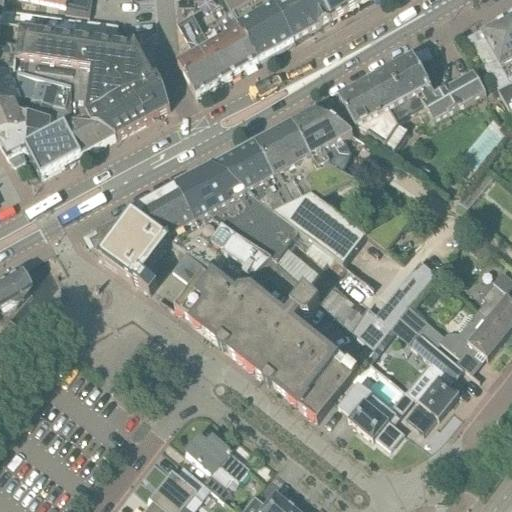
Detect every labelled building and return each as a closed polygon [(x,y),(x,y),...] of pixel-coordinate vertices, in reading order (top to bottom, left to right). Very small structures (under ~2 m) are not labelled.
[(68,0),(7,0),(7,1),(67,11),(68,6),(68,0)] [(91,11),(93,0),(92,0),(68,0),(68,6),(91,11)] [(275,10),(269,0),(221,0),(234,21),(232,22),(258,67),(294,47),(275,10)] [(317,0),(292,0),(275,10),(294,47),(332,26),(317,0)] [(367,0),(317,0),(332,26),(370,4),(367,0)] [(90,21),(91,11),(68,6),(67,11),(65,17),(90,21)] [(232,22),(229,24),(224,13),(214,19),(217,24),(199,34),(227,84),(258,67),(232,22)] [(21,34),(101,44),(115,46),(117,29),(97,26),(5,14),(4,17),(0,16),(0,74),(15,75),(17,65),(21,34)] [(196,101),(227,84),(199,34),(193,22),(178,31),(191,53),(178,60),(179,69),(196,101)] [(511,116),(511,32),(507,23),(482,38),(507,81),(511,78),(511,87),(499,95),(511,116)] [(21,34),(17,65),(15,75),(13,85),(22,86),(74,100),(79,101),(74,132),(115,141),(116,143),(171,113),(163,90),(159,81),(155,84),(137,51),(137,49),(115,46),(101,44),(21,34)] [(377,82),(374,84),(383,101),(390,115),(395,123),(400,120),(424,108),(427,106),(422,97),(431,92),(424,80),(430,76),(427,71),(421,75),(419,69),(418,69),(414,61),(377,82)] [(0,82),(13,85),(15,75),(0,74),(0,82)] [(431,92),(422,97),(427,106),(424,108),(433,126),(485,96),(475,77),(435,100),(431,92)] [(13,85),(0,82),(0,113),(31,106),(34,105),(37,108),(37,110),(58,114),(58,116),(70,119),(74,100),(22,86),(13,85)] [(374,84),(339,103),(340,104),(356,133),(358,133),(386,150),(399,131),(395,123),(390,115),(383,101),(374,84)] [(74,132),(79,101),(74,100),(70,119),(58,116),(58,114),(37,110),(36,122),(28,121),(27,142),(27,154),(42,183),(82,161),(68,135),(74,132)] [(36,122),(37,110),(37,108),(34,105),(31,106),(0,113),(0,140),(2,140),(27,142),(28,121),(36,122)] [(317,115),(294,128),(313,163),(320,177),(330,172),(344,177),(352,160),(344,146),(353,141),(317,115)] [(358,185),(344,177),(330,172),(320,177),(313,163),(294,128),(258,148),(277,187),(284,183),(289,193),(299,187),(308,206),(320,206),(358,185)] [(82,161),(116,143),(115,141),(74,132),(68,135),(82,161)] [(27,154),(27,142),(2,140),(0,140),(0,149),(9,164),(10,163),(15,170),(25,165),(22,157),(27,154)] [(284,183),(277,187),(258,148),(208,174),(248,201),(244,203),(275,224),(297,240),(300,236),(335,264),(344,270),(366,240),(320,206),(308,206),(299,187),(289,193),(284,183)] [(457,201),(468,211),(497,178),(485,169),(457,201)] [(244,203),(248,201),(208,174),(179,190),(200,233),(214,221),(233,236),(276,271),(297,240),(275,224),(244,203)] [(312,304),(305,297),(276,271),(233,236),(214,221),(200,233),(179,190),(134,214),(167,241),(207,270),(212,273),(215,269),(246,293),(260,276),(290,299),(285,306),(297,315),(303,315),(312,304)] [(142,277),(167,241),(134,214),(96,234),(98,238),(93,241),(90,242),(96,253),(99,259),(98,260),(134,287),(135,286),(150,298),(157,288),(142,277)] [(366,239),(386,255),(408,224),(402,220),(366,239)] [(466,251),(475,259),(482,252),(473,243),(466,251)] [(375,294),(344,270),(335,264),(305,297),(312,304),(314,302),(349,335),(369,312),(373,295),(375,294)] [(421,265),(377,318),(369,312),(359,323),(349,335),(365,350),(372,356),(384,342),(392,334),(411,311),(438,279),(421,265)] [(215,269),(212,273),(207,270),(175,314),(214,345),(265,385),(266,383),(300,409),(298,411),(318,426),(358,375),(354,373),(350,378),(245,295),(246,293),(215,269)] [(19,276),(0,286),(0,314),(0,315),(3,320),(16,311),(17,312),(31,295),(29,293),(19,276)] [(486,304),(478,315),(488,323),(508,339),(511,333),(511,284),(503,278),(494,288),(494,289),(483,302),(486,304)] [(410,331),(420,339),(429,327),(411,311),(410,312),(400,323),(410,331)] [(447,338),(445,340),(440,347),(460,363),(470,350),(488,364),(508,339),(488,323),(478,315),(475,319),(473,317),(469,318),(459,330),(459,335),(461,336),(459,339),(457,337),(447,338)] [(464,375),(420,340),(420,339),(411,350),(410,351),(431,368),(417,384),(415,387),(428,397),(419,408),(439,424),(459,399),(449,392),(453,387),(454,388),(464,375)] [(358,387),(337,413),(350,423),(348,425),(373,445),(375,442),(391,455),(404,438),(401,435),(394,430),(394,429),(400,422),(395,418),(384,408),(377,416),(365,407),(371,398),(358,387)] [(229,456),(228,456),(211,443),(206,449),(198,443),(185,459),(209,479),(210,478),(217,470),(238,487),(249,473),(229,456)] [(148,505),(147,506),(150,508),(154,511),(183,511),(185,509),(194,498),(201,505),(210,494),(202,488),(182,471),(182,472),(174,481),(170,478),(169,479),(170,479),(148,506),(148,505)] [(225,491),(210,478),(209,479),(202,488),(210,494),(220,502),(223,505),(231,495),(225,491)] [(290,511),(273,498),(264,509),(254,501),(244,511),(290,511)]
